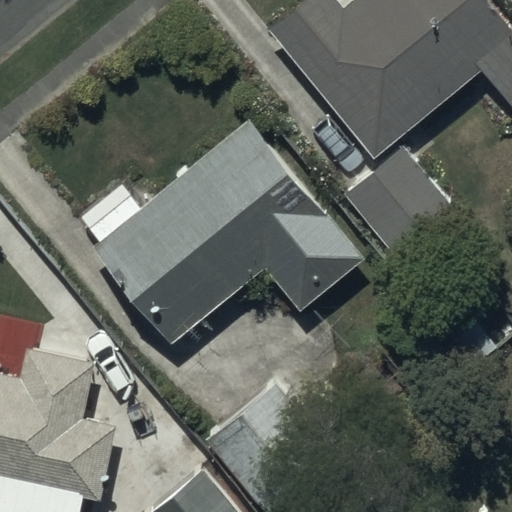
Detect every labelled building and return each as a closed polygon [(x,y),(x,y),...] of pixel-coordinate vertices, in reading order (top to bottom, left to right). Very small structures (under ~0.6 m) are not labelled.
[(287,0),(269,16),(374,144),(482,56),(511,92),(511,15),(499,0),(287,0)] [(102,228),(95,232),(172,329),(266,255),(300,298),(367,245),(250,107),(143,197),(122,172),(83,205),(102,228)] [(451,194),(401,137),(344,185),(393,243),(451,194)] [(23,364),(0,359),(0,511),(79,511),(85,485),(101,488),(116,412),(83,405),(95,350),(29,336),(23,364)] [(276,371),(207,429),(273,509),(343,451),(276,371)] [(249,511),(204,456),(134,511),(249,511)]
